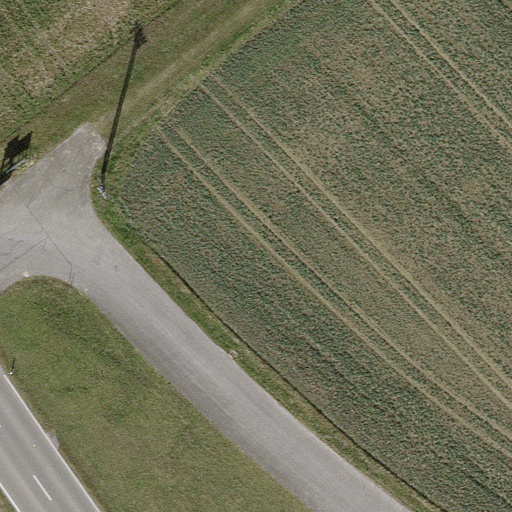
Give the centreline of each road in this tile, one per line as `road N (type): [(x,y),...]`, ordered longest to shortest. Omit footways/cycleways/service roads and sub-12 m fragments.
road 1 (residential): [(369,511),(266,429),(54,227),(0,248)]
road 2 (track): [(54,227),(64,182),(84,150),(271,0)]
